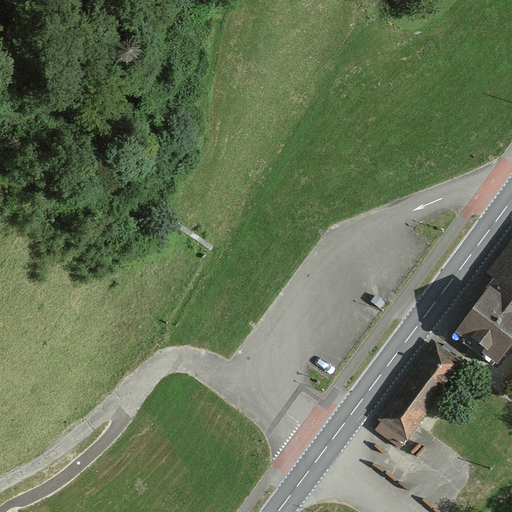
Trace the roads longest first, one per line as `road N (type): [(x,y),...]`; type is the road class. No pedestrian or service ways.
road 1 (tertiary): [(277,511),(511,198)]
road 2 (track): [(0,483),(102,415)]
